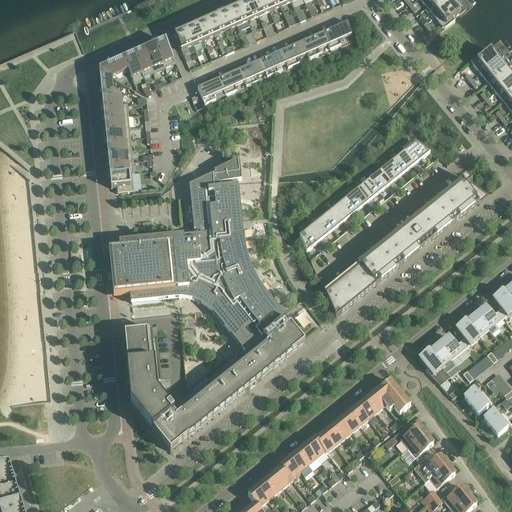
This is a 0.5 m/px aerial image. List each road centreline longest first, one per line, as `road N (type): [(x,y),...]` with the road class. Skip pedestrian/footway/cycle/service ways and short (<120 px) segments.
road 1 (unclassified): [(511,204),(132,510)]
road 2 (unclassified): [(203,511),(511,262)]
road 3 (residential): [(109,440),(114,425),(79,102),(63,92)]
road 4 (residential): [(63,92),(49,104),(83,443)]
road 5 (residential): [(487,144),(321,273)]
road 6 (residential): [(228,0),(68,71),(63,92)]
road 7 (residential): [(371,2),(191,80)]
road 8 (residential): [(487,144),(371,2)]
road 9 (residential): [(422,411),(493,511)]
